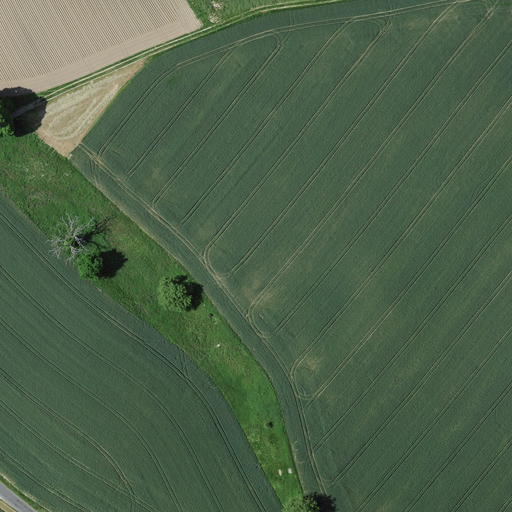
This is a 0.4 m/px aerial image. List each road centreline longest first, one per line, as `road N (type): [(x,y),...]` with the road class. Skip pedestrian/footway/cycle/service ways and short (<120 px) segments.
road 1 (track): [(0,122),(250,12),(318,0)]
road 2 (track): [(186,38),(250,12),(318,0)]
